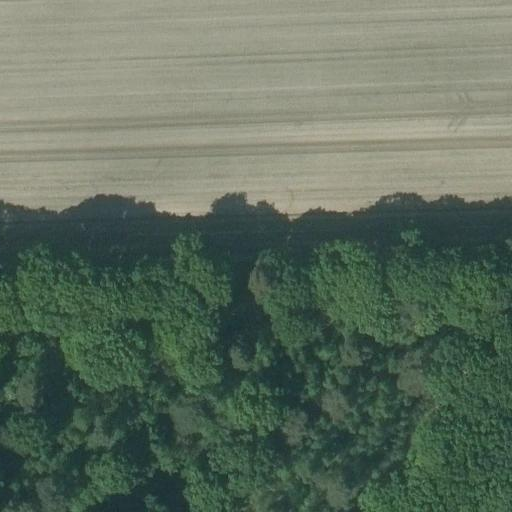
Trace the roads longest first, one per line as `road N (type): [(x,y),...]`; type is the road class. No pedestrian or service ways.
road 1 (track): [(511,251),(0,265)]
road 2 (track): [(0,248),(511,234)]
